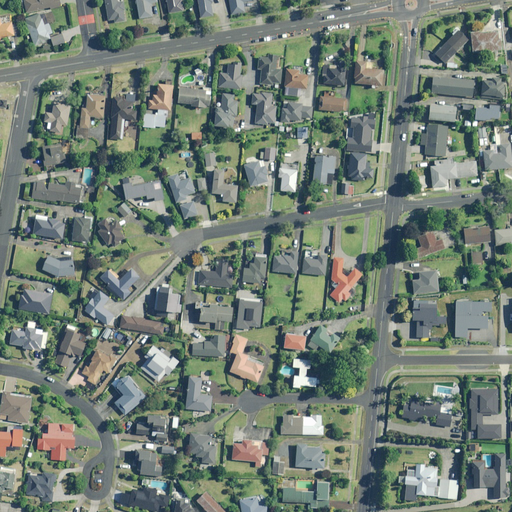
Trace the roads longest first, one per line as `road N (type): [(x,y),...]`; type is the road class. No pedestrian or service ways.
road 1 (tertiary): [(93,59),(363,11)]
road 2 (residential): [(184,243),(205,232),(393,205)]
road 3 (residential): [(31,70),(0,248)]
road 4 (unclassified): [(393,205),(377,359)]
road 5 (unclassified): [(408,51),(393,205)]
road 6 (residential): [(0,368),(44,381),(91,412),(106,446)]
road 7 (residential): [(511,358),(377,359)]
road 8 (residential): [(248,402),(373,399)]
